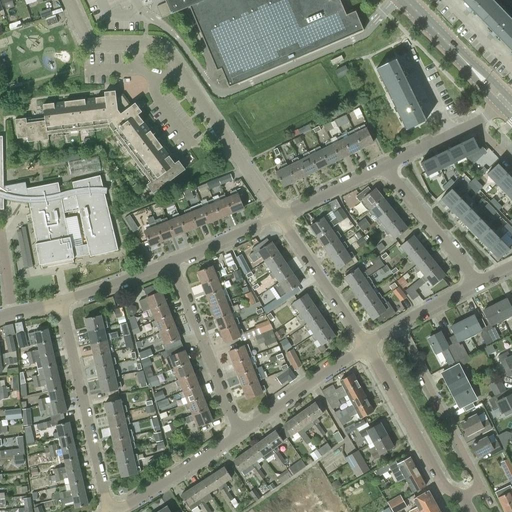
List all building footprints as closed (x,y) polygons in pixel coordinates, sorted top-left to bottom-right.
[(0,0),(2,6),(4,5),(6,10),(14,7),(11,0),(0,0)] [(165,0),(171,14),(190,7),(217,71),(221,69),(229,87),(364,30),(356,11),(346,15),(339,0),(330,0),(329,1),(329,0),(165,0)] [(462,0),(482,21),(498,5),(492,0),(462,0)] [(482,21),(506,45),(511,39),(511,19),(498,5),(482,21)] [(56,17),(46,21),(48,26),(58,23),(56,17)] [(341,56),(330,61),(333,66),(344,60),(341,56)] [(376,69),(391,99),(411,90),(396,59),(376,69)] [(348,72),(345,66),(335,71),(338,77),(348,72)] [(411,90),(391,99),(407,130),(426,120),(411,90)] [(117,129),(113,132),(150,182),(147,185),(153,194),(185,169),(179,161),(175,163),(138,115),(142,112),(135,103),(132,106),(123,94),(116,95),(116,91),(104,92),(105,97),(43,105),(45,121),(27,123),(26,118),(15,120),(18,139),(27,138),(28,142),(49,140),(48,135),(110,128),(109,124),(112,122),(117,129)] [(345,112),(345,111),(344,109),(332,114),(333,117),(334,118),(345,112)] [(359,109),(353,111),(346,115),(349,121),(356,118),(357,120),(363,118),(359,109)] [(343,133),(353,128),(350,122),(340,127),(343,133)] [(309,125),(297,130),(299,135),(311,129),(309,125)] [(353,130),(362,148),(373,143),(364,125),(359,127),(361,131),(355,134),(353,130)] [(312,129),(315,134),(321,131),(319,126),(312,129)] [(342,136),(350,154),(362,148),(353,130),(348,133),(349,137),(344,139),(342,136)] [(331,141),(330,141),(339,159),(350,154),(342,136),(336,138),(338,142),(332,145),(331,141)] [(476,144),(473,137),(460,144),(466,157),(484,149),(478,143),(476,144)] [(319,147),(328,165),(339,159),(330,141),(325,144),(327,148),(321,150),(319,147)] [(377,143),(373,144),(377,154),(381,152),(377,143)] [(466,157),(460,144),(447,150),(453,164),(466,157)] [(308,152),(317,170),(328,165),(319,147),(314,149),(316,153),(310,156),(308,152)] [(453,164),(447,150),(434,156),(440,170),(453,164)] [(297,158),(306,176),(317,170),(308,152),(303,155),(305,159),(299,161),(297,158)] [(70,161),(72,174),(102,169),(100,156),(70,161)] [(440,170),(434,156),(420,163),(427,176),(440,170)] [(286,163),(294,181),(306,176),(297,158),(292,160),(293,164),(288,167),(286,163)] [(294,181),(286,163),(280,166),(282,170),(276,173),(283,187),(294,181)] [(498,164),(487,174),(497,185),(508,174),(498,164)] [(218,179),(221,185),(233,180),(230,174),(218,179)] [(511,178),(508,174),(497,185),(506,195),(511,189),(511,178)] [(6,194),(8,201),(11,201),(15,202),(18,202),(22,203),(25,203),(29,203),(37,244),(36,244),(40,265),(41,265),(42,269),(74,263),(73,259),(74,259),(74,258),(82,256),(80,246),(72,247),(64,213),(79,210),(90,256),(118,250),(105,194),(106,194),(107,188),(105,188),(103,188),(100,176),(72,182),(74,189),(68,191),(60,193),(58,183),(26,189),(28,197),(25,197),(18,196),(15,196),(12,195),(9,194),(6,194)] [(218,179),(212,181),(215,188),(221,186),(218,179)] [(198,187),(200,192),(208,189),(206,184),(198,187)] [(190,187),(182,190),(184,196),(192,193),(190,187)] [(224,195),(231,213),(243,209),(238,196),(242,195),(240,188),(230,192),(232,197),(226,199),(224,195)] [(367,211),(368,212),(383,199),(375,189),(363,199),(359,202),(363,207),(367,204),(371,209),(367,211)] [(452,189),(441,200),(450,210),(462,199),(452,189)] [(224,195),(212,200),(220,218),(231,213),(224,195)] [(163,201),(165,206),(173,203),(171,198),(163,201)] [(375,221),(391,209),(383,199),(368,212),(371,216),(375,214),(379,219),(375,221)] [(462,199),(450,210),(460,220),(471,209),(462,199)] [(201,204),(208,223),(220,218),(212,200),(207,202),(209,206),(203,208),(201,204)] [(201,204),(189,209),(196,227),(208,223),(201,204)] [(178,213),(178,214),(185,232),(196,227),(189,209),(184,211),(185,215),(180,217),(178,213)] [(347,218),(341,209),(334,213),(340,223),(347,218)] [(383,231),(399,218),(391,209),(375,221),(379,226),(382,223),(386,228),(383,231)] [(471,209),(460,220),(470,230),(481,219),(471,209)] [(167,218),(166,218),(173,237),(185,232),(178,214),(172,216),(174,220),(168,222),(167,218)] [(323,218),(310,227),(317,237),(339,222),(336,217),(329,222),(325,216),(323,218)] [(162,241),(152,217),(147,219),(151,229),(144,232),(150,246),(162,241)] [(153,217),(152,217),(162,241),(173,237),(166,218),(161,220),(162,224),(157,227),(153,217)] [(357,225),(362,232),(364,231),(370,226),(365,218),(357,225)] [(399,218),(383,231),(387,236),(390,233),(394,238),(407,228),(399,218)] [(481,219),(470,230),(479,240),(490,229),(481,219)] [(317,237),(324,248),(341,236),(337,232),(334,234),(331,229),(339,223),(339,222),(317,237)] [(27,228),(18,230),(25,267),(34,266),(27,228)] [(490,229),(479,240),(489,250),(500,239),(490,229)] [(352,236),(356,241),(362,237),(358,232),(352,236)] [(509,247),(511,243),(511,238),(507,233),(501,238),(509,247)] [(324,248),(331,258),(347,247),(344,242),(341,244),(337,239),(341,237),(341,236),(324,248)] [(405,258),(406,259),(421,246),(413,236),(397,249),(401,254),(405,251),(408,256),(405,258)] [(356,242),(360,249),(367,244),(363,237),(356,242)] [(500,239),(489,250),(499,260),(510,249),(500,239)] [(262,264),(279,253),(272,243),(255,254),(258,259),(262,257),(265,262),(262,264)] [(385,248),(381,243),(376,247),(380,252),(385,248)] [(413,268),(429,256),(421,246),(406,259),(409,263),(412,261),(416,266),(413,268)] [(347,247),(331,258),(338,269),(355,257),(351,252),(348,255),(344,249),(348,247),(347,247)] [(381,262),(384,266),(385,266),(388,271),(389,270),(386,265),(392,260),(389,257),(391,255),(387,250),(378,258),(381,262)] [(269,275),(286,264),(279,253),(262,264),(265,269),(269,267),(272,272),(269,275)] [(236,257),(244,274),(250,272),(243,254),(236,257)] [(429,256),(413,268),(417,273),(420,271),(424,276),(437,266),(429,256)] [(226,261),(231,273),(238,270),(233,258),(226,261)] [(276,285),(293,274),(286,264),(269,275),(272,280),(276,277),(279,283),(276,285)] [(385,266),(384,266),(379,270),(382,275),(388,271),(385,266)] [(424,276),(405,291),(413,301),(419,295),(415,291),(428,280),(432,286),(445,276),(437,266),(424,276)] [(198,273),(202,284),(221,277),(219,271),(215,273),(212,267),(198,273)] [(344,278),(351,289),(368,277),(364,272),(361,275),(358,269),(344,278)] [(397,281),(403,289),(408,285),(405,280),(410,277),(407,273),(397,281)] [(293,274),(276,285),(278,288),(274,291),(279,298),(300,285),(293,274)] [(202,284),(207,296),(225,289),(223,283),(219,285),(217,279),(221,277),(202,284)] [(235,280),(232,282),(234,285),(243,281),(241,277),(235,279),(235,280)] [(351,289),(358,299),(375,288),(372,282),(368,285),(365,280),(368,277),(351,289)] [(394,283),(389,287),(392,291),(397,287),(394,283)] [(147,311),(147,312),(166,304),(161,292),(157,294),(154,285),(143,290),(147,298),(139,301),(143,313),(147,311)] [(392,292),(401,302),(406,297),(398,287),(392,292)] [(358,299),(365,309),(382,298),(379,293),(375,295),(372,290),(375,288),(358,299)] [(207,296),(211,308),(226,302),(230,300),(228,295),(224,296),(221,290),(225,289),(207,296)] [(308,296),(316,303),(320,298),(312,291),(308,296)] [(276,308),(272,302),(270,303),(263,294),(258,297),(268,313),(276,308)] [(297,316),(313,305),(306,295),(290,306),(293,311),(296,316),(297,316)] [(382,298),(365,309),(373,320),(376,317),(379,322),(385,318),(386,320),(396,313),(388,302),(387,302),(383,297),(382,298)] [(511,310),(506,299),(495,305),(503,320),(511,315),(511,310)] [(210,308),(209,310),(211,315),(213,316),(214,315),(216,319),(231,313),(240,310),(238,305),(233,307),(229,308),(226,302),(211,308),(210,308)] [(152,322),(152,323),(171,316),(166,304),(147,312),(149,317),(153,315),(155,321),(152,322)] [(137,312),(136,307),(131,305),(126,309),(128,315),(133,317),(137,312)] [(304,326),(304,327),(320,315),(313,305),(297,316),(300,321),(304,319),(307,324),(304,326)] [(495,305),(483,311),(490,325),(485,327),(493,343),(500,339),(494,327),(492,328),(491,326),(503,320),(495,305)] [(115,309),(119,323),(127,321),(124,307),(115,309)] [(231,313),(216,319),(221,331),(239,323),(237,318),(233,319),(231,313)] [(311,337),(327,326),(320,315),(304,327),(307,332),(311,329),(314,334),(311,337)] [(474,315),(462,321),(470,336),(481,331),(482,333),(480,334),(486,346),(493,343),(485,327),(481,330),(474,315)] [(156,334),(156,335),(175,327),(171,316),(152,323),(154,328),(158,327),(160,333),(156,334)] [(85,320),(88,332),(103,329),(108,328),(106,321),(102,322),(101,317),(85,320)] [(256,328),(249,331),(251,338),(255,337),(272,330),(273,329),(268,321),(255,326),(256,328)] [(462,321),(450,327),(454,335),(458,341),(458,342),(470,336),(462,321)] [(219,332),(218,334),(220,337),(221,338),(223,337),(225,343),(239,337),(244,335),(243,333),(242,329),(238,331),(235,325),(239,324),(239,323),(221,331),(219,332)] [(327,326),(311,337),(314,342),(318,339),(321,345),(335,336),(327,326)] [(175,327),(156,335),(159,340),(162,339),(165,345),(163,346),(165,351),(166,352),(171,349),(169,343),(180,339),(175,327)] [(278,331),(274,333),(279,340),(283,337),(281,335),(285,333),(283,328),(278,331)] [(88,332),(91,345),(110,340),(109,334),(105,335),(103,329),(88,332)] [(35,333),(28,334),(31,346),(37,344),(51,341),(48,330),(35,333)] [(255,337),(258,345),(264,343),(265,347),(277,342),(272,330),(255,337)] [(25,332),(17,334),(16,334),(19,348),(28,346),(25,332)] [(461,359),(453,344),(452,344),(455,348),(450,351),(440,332),(428,338),(436,354),(441,352),(448,366),(459,360),(461,359)] [(5,337),(8,353),(16,351),(13,336),(5,337)] [(280,342),(286,351),(292,347),(286,338),(280,342)] [(91,345),(94,357),(113,352),(112,346),(108,347),(106,341),(110,340),(91,345)] [(39,350),(27,353),(27,357),(28,359),(40,356),(53,353),(51,341),(37,344),(39,350)] [(458,341),(453,344),(461,359),(468,356),(462,344),(460,345),(458,342),(458,341)] [(229,352),(234,364),(252,357),(248,345),(229,352)] [(316,349),(320,354),(326,350),(323,345),(316,349)] [(165,351),(162,353),(164,360),(166,359),(168,364),(165,365),(168,371),(170,370),(171,370),(189,363),(185,351),(184,351),(174,355),(171,349),(166,352),(165,351)] [(289,360),(297,356),(293,349),(285,353),(289,360)] [(139,353),(141,361),(149,358),(147,358),(144,351),(139,353)] [(94,357),(96,369),(116,364),(115,358),(110,359),(109,353),(113,352),(94,357)] [(507,352),(498,357),(504,370),(509,368),(511,373),(511,356),(510,357),(507,352)] [(40,356),(28,359),(29,365),(36,363),(37,370),(43,368),(56,365),(53,353),(40,356)] [(468,356),(461,359),(459,360),(461,364),(463,365),(469,362),(470,360),(468,356)] [(234,364),(238,376),(253,370),(257,368),(255,363),(251,364),(248,358),(252,357),(234,364)] [(0,360),(0,359),(0,372),(2,372),(1,366),(14,364),(14,363),(13,358),(5,359),(0,360)] [(148,379),(157,376),(157,375),(154,376),(150,366),(152,365),(149,358),(141,361),(147,379),(148,379)] [(175,381),(175,382),(194,375),(189,363),(171,370),(173,376),(176,374),(179,380),(175,381)] [(96,369),(99,381),(119,376),(117,370),(113,371),(112,365),(116,365),(116,364),(96,369)] [(39,375),(32,376),(33,382),(33,383),(45,380),(59,377),(56,365),(43,368),(37,370),(39,375)] [(440,375),(449,391),(466,382),(457,366),(440,375)] [(276,378),(281,385),(287,381),(289,384),(296,378),(289,368),(276,378)] [(253,370),(238,376),(243,387),(261,380),(259,374),(255,376),(253,370)] [(333,385),(321,391),(327,401),(335,396),(359,384),(353,374),(340,381),(342,386),(336,390),(333,385)] [(180,393),(180,394),(198,386),(194,375),(175,382),(177,387),(181,386),(183,392),(180,393)] [(119,376),(99,381),(102,393),(122,389),(120,382),(116,383),(115,378),(119,377),(119,376)] [(157,376),(148,379),(150,388),(160,385),(157,376)] [(45,380),(33,383),(35,388),(47,385),(48,392),(61,389),(59,377),(45,380)] [(500,379),(495,382),(500,393),(506,390),(502,383),(500,379)] [(261,380),(243,387),(248,399),(262,393),(266,391),(264,386),(260,387),(257,381),(261,380)] [(466,382),(449,391),(458,409),(475,400),(466,382)] [(327,401),(329,406),(338,401),(347,396),(350,400),(364,393),(359,384),(335,396),(327,401)] [(184,405),(185,405),(203,398),(198,386),(180,394),(182,399),(186,397),(188,403),(184,405)] [(61,389),(48,392),(51,403),(64,400),(61,389)] [(153,394),(156,402),(165,398),(162,391),(153,394)] [(353,405),(345,409),(348,413),(369,402),(364,393),(350,400),(353,405)] [(490,398),(488,400),(493,409),(498,407),(502,413),(503,413),(505,417),(511,413),(511,394),(504,398),(501,393),(490,398)] [(184,418),(184,419),(208,409),(203,398),(185,405),(187,410),(190,409),(192,415),(184,418)] [(46,404),(39,406),(40,412),(45,410),(46,416),(50,416),(54,415),(63,413),(67,412),(64,400),(51,403),(46,404)] [(104,404),(107,416),(126,412),(125,406),(122,407),(120,400),(104,404)] [(323,414),(322,413),(326,410),(320,400),(315,403),(305,411),(315,425),(312,427),(316,433),(322,429),(318,424),(320,422),(317,418),(323,414)] [(341,417),(338,419),(342,425),(352,420),(350,418),(357,414),(360,419),(374,412),(369,402),(348,413),(344,415),(341,417)] [(150,414),(156,412),(155,405),(148,407),(150,414)] [(476,408),(478,415),(486,412),(483,405),(476,408)] [(21,409),(5,411),(6,420),(22,419),(21,409)] [(32,425),(30,409),(22,410),(23,426),(32,425)] [(208,409),(184,419),(186,424),(195,421),(197,427),(212,421),(208,409)] [(341,409),(334,413),(337,418),(338,419),(341,417),(344,415),(342,411),(341,409)] [(305,411),(294,418),(311,441),(305,432),(312,427),(315,425),(305,411)] [(107,416),(110,428),(130,424),(128,418),(124,419),(123,413),(126,412),(107,416)] [(491,429),(487,420),(480,423),(476,415),(461,423),(467,435),(480,429),(482,434),(491,429)] [(153,418),(155,430),(161,429),(158,417),(153,418)] [(311,441),(294,418),(284,425),(291,436),(297,432),(306,445),(311,441)] [(49,422),(29,426),(30,432),(51,427),(56,426),(55,420),(51,421),(49,421),(49,422)] [(343,429),(347,434),(366,424),(363,420),(354,424),(354,423),(343,429)] [(58,432),(53,433),(54,439),(59,438),(72,435),(69,423),(63,424),(56,426),(58,432)] [(110,428),(113,441),(129,437),(133,436),(131,430),(127,431),(126,425),(130,424),(110,428)] [(369,445),(373,443),(388,434),(385,429),(383,430),(380,424),(373,427),(372,425),(359,432),(362,438),(364,437),(369,445)] [(326,435),(322,429),(316,433),(320,439),(323,437),(326,435)] [(272,455),(277,461),(282,457),(278,451),(280,450),(277,446),(283,442),(275,431),(265,439),(275,453),(272,455)] [(161,432),(154,433),(156,442),(163,441),(161,432)] [(340,433),(334,437),(338,444),(344,440),(340,433)] [(388,434),(373,443),(375,446),(368,450),(374,461),(387,453),(386,451),(393,447),(389,441),(391,440),(388,434)] [(72,435),(59,438),(60,444),(61,449),(61,450),(75,446),(72,435)] [(0,450),(0,457),(24,454),(22,437),(16,437),(17,445),(18,445),(19,449),(0,450)] [(113,441),(116,453),(136,448),(134,442),(130,443),(129,437),(113,441)] [(472,445),(477,457),(490,450),(492,455),(501,450),(497,442),(490,445),(486,438),(472,445)] [(254,446),(262,457),(265,461),(272,455),(275,453),(265,439),(254,446)] [(165,448),(164,442),(156,443),(158,450),(165,448)] [(49,448),(46,449),(47,453),(57,451),(57,450),(56,445),(56,444),(48,446),(49,448)] [(47,453),(43,454),(44,459),(51,457),(63,455),(64,461),(77,458),(75,446),(61,450),(61,449),(57,450),(57,451),(47,453)] [(251,464),(254,468),(256,466),(259,469),(261,468),(256,461),(262,457),(254,446),(244,453),(251,464)] [(116,453),(119,465),(134,461),(144,459),(143,455),(137,456),(137,454),(133,455),(131,449),(136,448),(116,453)] [(355,476),(368,469),(358,450),(357,451),(349,455),(345,458),(355,476)] [(241,471),(251,464),(244,453),(233,461),(241,471)] [(282,457),(277,461),(280,467),(286,463),(282,457)] [(399,468),(392,472),(398,483),(405,479),(405,478),(418,471),(410,457),(397,464),(399,468)] [(67,473),(80,470),(77,458),(64,461),(65,467),(53,470),(54,471),(49,472),(50,477),(63,474),(67,473)] [(511,484),(511,482),(511,467),(508,459),(500,462),(511,484)] [(134,461),(119,465),(121,477),(137,474),(141,473),(140,466),(136,467),(134,461)] [(305,467),(300,461),(294,465),(298,472),(305,467)] [(370,473),(373,479),(390,470),(387,464),(370,473)] [(251,470),(256,476),(261,472),(259,469),(256,466),(254,468),(251,470)] [(224,467),(213,474),(223,489),(220,491),(224,497),(229,493),(228,492),(230,490),(225,482),(231,478),(224,467)] [(67,473),(69,485),(83,482),(80,470),(67,473)] [(277,477),(281,484),(292,477),(287,470),(277,477)] [(405,478),(405,479),(413,493),(426,486),(418,471),(405,478)] [(261,472),(256,476),(260,481),(265,478),(261,472)] [(64,479),(63,474),(50,477),(48,477),(49,482),(51,481),(51,482),(64,479)] [(213,474),(202,481),(209,492),(217,487),(220,491),(223,489),(213,474)] [(202,481),(192,488),(201,503),(204,502),(205,504),(206,503),(213,499),(209,493),(209,492),(202,481)] [(60,499),(85,493),(83,482),(69,485),(71,490),(53,494),(53,496),(51,497),(52,501),(60,499)] [(510,511),(511,510),(511,509),(511,490),(510,485),(502,489),(504,494),(497,498),(504,511),(510,511)] [(199,505),(202,511),(208,507),(206,503),(205,504),(204,502),(201,503),(192,488),(181,496),(191,511),(199,505)] [(254,489),(249,493),(255,502),(261,498),(254,489)] [(408,511),(417,511),(435,502),(429,491),(413,499),(417,507),(408,511)] [(85,493),(60,499),(61,505),(73,502),(75,508),(88,505),(85,493)] [(233,499),(229,493),(224,497),(233,510),(235,508),(230,501),(233,499)] [(400,495),(388,502),(391,508),(404,501),(400,495)] [(23,499),(24,509),(32,508),(31,498),(23,499)] [(233,499),(230,501),(235,508),(239,506),(234,498),(233,499)] [(404,501),(391,508),(393,511),(398,511),(407,507),(404,501)] [(440,511),(435,502),(417,511),(440,511)]
